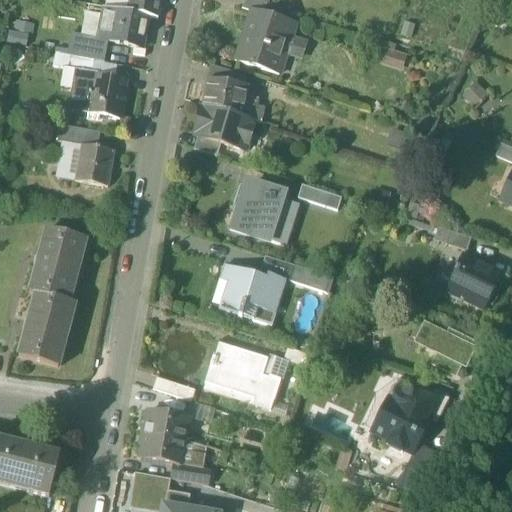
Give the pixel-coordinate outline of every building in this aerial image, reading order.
[(160,0),(130,0),(128,14),(148,19),(157,20),(160,0)] [(266,5),(251,0),(243,0),(241,10),(251,13),(251,12),(262,15),(266,5)] [(128,14),(104,10),(98,40),(98,41),(108,43),(142,50),(148,19),(128,14)] [(262,15),(251,12),(251,13),(235,63),(277,77),(293,25),(262,15)] [(98,40),(82,37),(78,59),(93,62),(104,64),(108,43),(98,41),(98,40)] [(78,59),(55,55),(52,68),(79,73),(89,76),(90,74),(91,75),(93,62),(78,59)] [(211,68),(209,82),(243,87),(244,79),(211,68)] [(91,75),(90,74),(89,76),(79,73),(72,113),(119,122),(126,83),(97,77),(97,76),(91,75)] [(209,82),(206,82),(203,108),(241,119),(246,88),(243,87),(209,82)] [(476,83),(462,97),(475,110),(489,95),(476,83)] [(241,119),(203,108),(195,132),(197,132),(195,139),(220,146),(245,154),(254,123),(241,119)] [(100,134),(60,127),(57,144),(73,147),(81,148),(97,151),(100,134)] [(220,146),(197,139),(193,152),(216,159),(220,146)] [(511,151),(500,146),(494,160),(511,167),(511,151)] [(81,148),(73,147),(71,160),(79,161),(81,148)] [(97,151),(81,148),(79,161),(76,184),(107,189),(113,153),(97,151)] [(269,193),(249,187),(242,210),(245,211),(238,230),(231,228),(230,231),(248,237),(249,235),(264,240),(264,242),(283,248),(296,208),(278,202),(278,203),(267,200),(269,193)] [(325,210),(330,197),(301,187),(297,200),(325,210)] [(394,224),(431,234),(437,214),(400,204),(394,224)] [(84,241),(45,231),(29,294),(34,295),(68,303),(84,241)] [(470,241),(448,234),(443,248),(466,256),(470,241)] [(502,277),(462,258),(454,276),(455,276),(447,294),(484,312),(502,277)] [(231,271),(224,268),(219,282),(227,284),(231,271)] [(333,281),(294,269),(289,284),(328,297),(333,281)] [(264,282),(231,271),(227,284),(218,312),(238,319),(237,320),(241,322),(241,320),(271,330),(287,283),(266,276),(264,282)] [(68,303),(34,295),(18,359),(57,369),(73,304),(68,303)] [(471,345),(449,333),(446,338),(431,331),(423,348),(438,355),(432,367),(455,378),(460,367),(465,369),(474,351),(469,349),(471,345)] [(267,361),(218,346),(214,359),(212,358),(204,385),(253,400),(251,407),(272,413),(281,382),(262,376),(267,361)] [(194,393),(156,380),(152,392),(191,404),(194,393)] [(414,394),(411,395),(408,391),(402,388),(397,389),(392,394),(391,399),(386,400),(426,420),(432,408),(425,405),(429,396),(422,394),(421,397),(414,394)] [(426,420),(386,400),(370,434),(388,443),(386,449),(400,456),(403,450),(412,455),(429,422),(426,420)] [(188,420),(149,413),(147,427),(143,427),(141,436),(184,444),(188,420)] [(184,444),(141,436),(140,446),(143,446),(141,460),(180,467),(184,444)] [(58,459),(0,443),(0,486),(47,499),(58,459)] [(435,456),(424,450),(411,475),(423,479),(435,456)] [(435,456),(423,479),(433,482),(435,483),(446,461),(435,456)] [(411,475),(405,473),(396,483),(399,494),(423,502),(433,482),(423,479),(411,475)] [(170,482),(135,476),(129,511),(134,511),(163,511),(164,509),(167,494),(168,494),(170,482)] [(168,494),(167,494),(164,509),(178,511),(186,511),(189,498),(168,494)]
